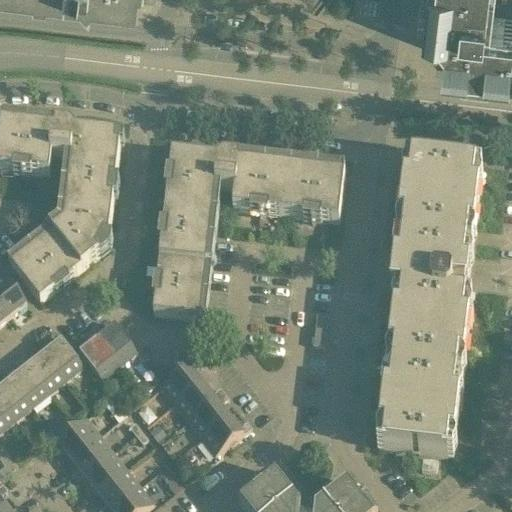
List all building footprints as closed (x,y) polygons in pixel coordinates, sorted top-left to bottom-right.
[(426,0),(424,20),(439,22),(446,32),(443,58),(469,61),(470,58),(485,59),(485,63),(511,66),(511,16),(492,14),(493,0),(426,0)] [(63,229),(11,270),(40,308),(55,296),(52,292),(65,282),(68,285),(100,261),(97,257),(104,243),(109,243),(122,142),(76,136),(75,134),(74,135),(74,136),(1,127),(0,139),(0,175),(14,177),(15,172),(32,174),(31,179),(50,181),(53,162),(71,164),(63,229)] [(216,194),(221,194),(235,196),(233,215),(251,217),(252,212),(269,215),(268,219),(304,224),(304,219),(321,221),(321,226),(339,228),(345,181),(221,166),(221,165),(220,164),(218,165),(172,160),(163,241),(167,241),(167,249),(162,248),(158,284),(162,284),(160,301),(155,301),(153,319),(200,325),(216,194)] [(464,282),(465,272),(470,233),(475,234),(483,173),(407,164),(391,296),(402,297),(400,315),(394,315),(389,355),(395,355),(390,394),(385,393),(380,433),(385,434),(383,454),(448,462),(450,442),(456,443),(461,402),(455,402),(460,363),(465,364),(470,324),(464,323),(467,303),(452,301),(455,281),(464,282)] [(4,281),(0,284),(0,311),(9,323),(26,309),(4,281)] [(0,311),(0,330),(9,323),(0,311)] [(317,320),(313,351),(324,352),(328,321),(317,320)] [(96,331),(91,335),(119,372),(137,358),(115,330),(102,339),(96,331)] [(101,386),(119,372),(91,335),(85,340),(92,348),(79,357),(101,386)] [(61,344),(44,358),(66,387),(84,373),(61,344)] [(26,359),(20,363),(49,400),(66,387),(44,358),(32,367),(26,359)] [(32,413),(49,400),(20,363),(15,368),(21,376),(10,385),(32,413)] [(161,393),(175,411),(203,388),(194,377),(202,371),(197,364),(161,393)] [(143,400),(152,393),(145,384),(136,391),(143,400)] [(0,407),(15,427),(32,413),(10,385),(0,392),(0,407)] [(175,411),(188,428),(225,399),(220,393),(212,400),(203,388),(175,411)] [(188,428),(201,445),(230,422),(221,411),(229,405),(225,399),(188,428)] [(0,438),(15,427),(0,407),(0,438)] [(55,441),(72,429),(62,416),(45,428),(55,441)] [(239,434),(230,422),(201,445),(215,462),(252,434),(247,428),(239,434)] [(63,453),(72,464),(100,442),(86,424),(50,453),(55,459),(63,453)] [(130,433),(136,441),(142,437),(135,428),(130,433)] [(151,437),(158,446),(165,440),(158,431),(151,437)] [(42,442),(46,448),(55,441),(50,435),(42,442)] [(149,445),(142,437),(136,441),(143,450),(149,445)] [(72,464),(85,481),(113,459),(100,442),(72,464)] [(159,457),(137,469),(145,483),(167,472),(159,457)] [(85,481),(99,498),(127,476),(113,459),(85,481)] [(423,464),(422,476),(436,477),(438,466),(423,464)] [(104,511),(115,511),(140,493),(127,476),(99,498),(108,509),(104,511)] [(238,506),(243,511),(370,511),(350,487),(318,511),(300,511),(273,478),(238,506)] [(140,493),(115,511),(152,511),(154,511),(140,493)]
